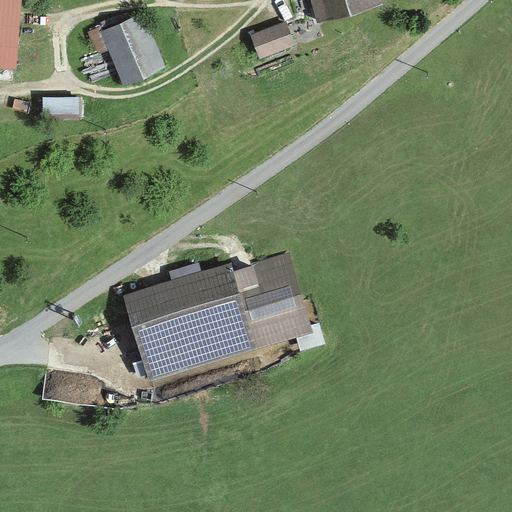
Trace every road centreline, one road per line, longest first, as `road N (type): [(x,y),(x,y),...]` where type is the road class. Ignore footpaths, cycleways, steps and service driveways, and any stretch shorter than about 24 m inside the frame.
road 1 (unclassified): [(0,348),(325,129),(477,0)]
road 2 (track): [(61,81),(108,94),(138,92),(228,39),(264,0)]
road 3 (track): [(61,81),(63,20),(135,0)]
